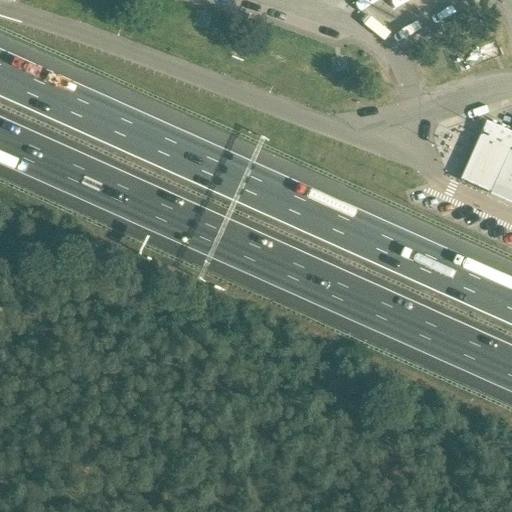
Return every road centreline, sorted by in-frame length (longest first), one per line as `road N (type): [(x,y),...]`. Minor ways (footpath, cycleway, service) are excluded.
road 1 (motorway): [(0,141),(511,370)]
road 2 (motorway): [(511,302),(0,73)]
